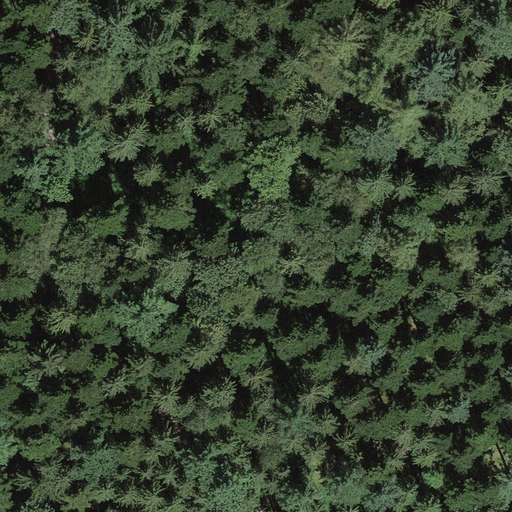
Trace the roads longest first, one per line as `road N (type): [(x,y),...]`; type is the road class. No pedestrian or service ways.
road 1 (track): [(2,511),(39,272),(48,0)]
road 2 (track): [(285,511),(171,428),(39,272)]
